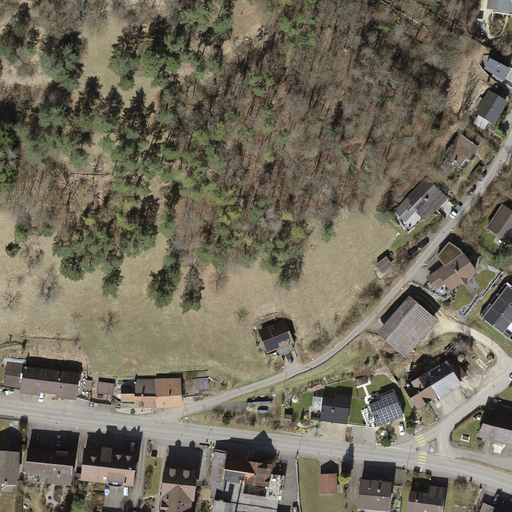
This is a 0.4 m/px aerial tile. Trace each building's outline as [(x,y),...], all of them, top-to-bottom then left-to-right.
[(511,0),(490,0),(488,12),(511,15),(511,0)] [(511,68),(492,58),(486,69),(494,74),(493,76),(511,87),(511,68)] [(504,99),(489,89),(473,115),(487,124),(504,99)] [(471,149),(454,136),(435,160),(451,173),(471,149)] [(439,199),(421,180),(386,214),(405,234),(439,199)] [(511,229),(511,215),(500,207),(484,228),(503,242),(511,229)] [(445,265),(428,277),(436,288),(445,281),(451,289),(476,271),(464,253),(450,242),(438,256),(445,265)] [(511,289),(508,286),(484,318),(503,332),(511,320),(511,289)] [(437,321),(410,297),(379,332),(407,356),(437,321)] [(280,323),(251,330),(256,352),(286,344),(280,323)] [(455,358),(447,362),(458,380),(465,375),(455,358)] [(446,361),(405,387),(418,408),(460,383),(458,380),(447,362),(446,361)] [(18,366),(4,363),(0,383),(0,386),(13,389),(18,366)] [(72,374),(18,366),(14,392),(67,400),(72,374)] [(366,377),(356,380),(358,385),(368,383),(366,377)] [(137,386),(123,386),(123,402),(137,401),(137,406),(180,405),(180,379),(137,379),(137,386)] [(111,382),(94,380),(93,395),(109,396),(111,382)] [(381,400),(370,404),(378,425),(402,415),(393,392),(380,397),(381,400)] [(350,398),(336,396),(335,400),(324,399),(322,420),(348,423),(350,398)] [(500,413),(490,410),(480,435),(511,443),(511,408),(502,405),(500,413)] [(66,482),(70,449),(24,444),(21,477),(66,482)] [(127,449),(77,445),(75,477),(124,481),(127,449)] [(14,451),(0,449),(0,480),(12,482),(14,451)] [(268,461),(213,451),(210,510),(223,511),(274,511),(282,477),(266,474),(268,461)] [(185,511),(191,469),(155,465),(149,511),(185,511)] [(334,473),(317,474),(319,493),(335,493),(334,473)] [(384,483),(355,479),(351,505),(381,508),(384,483)] [(426,492),(405,489),(401,511),(437,511),(442,487),(427,484),(426,492)]
